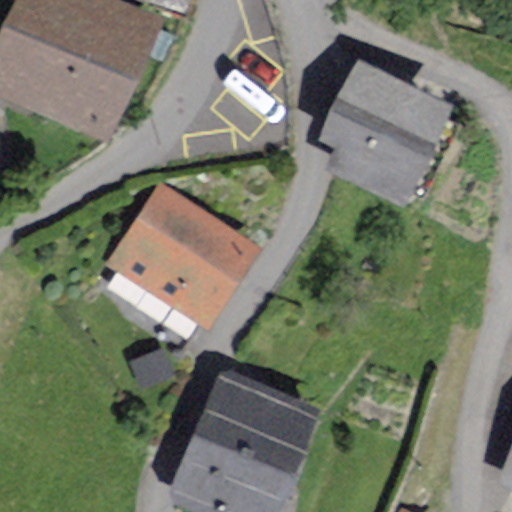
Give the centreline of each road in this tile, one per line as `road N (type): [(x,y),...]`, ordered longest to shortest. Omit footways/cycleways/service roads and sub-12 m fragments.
road 1 (residential): [(301,0),(318,146),(307,200),(190,405),(165,472),(161,511)]
road 2 (residential): [(0,239),(91,181),(177,104),(229,0)]
road 3 (residential): [(304,0),(389,49),(456,75),(511,119)]
road 4 (residential): [(511,317),(473,477),(483,511)]
